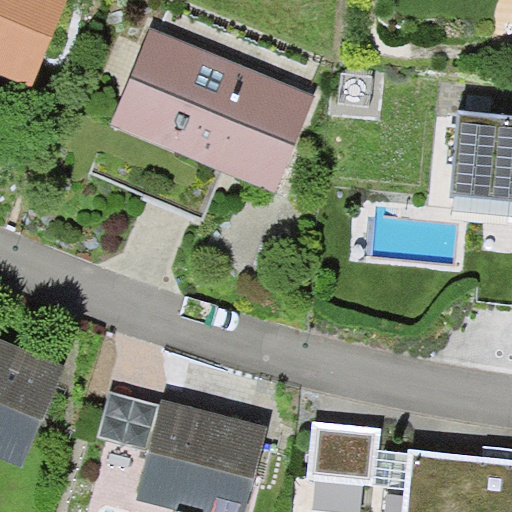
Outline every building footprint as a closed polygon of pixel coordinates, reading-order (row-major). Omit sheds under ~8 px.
[(60,0),(0,0),(0,72),(25,83),(60,0)] [(309,99),(150,29),(112,124),(272,191),(309,99)] [(511,120),(454,114),(444,205),(511,211),(511,120)] [(60,370),(0,346),(0,459),(20,468),(60,370)] [(155,410),(108,395),(94,442),(141,457),(128,501),(164,511),(245,511),(271,431),(163,398),(155,410)] [(376,437),(308,429),(302,480),(400,492),(397,511),(511,511),(511,469),(374,454),(376,437)]
